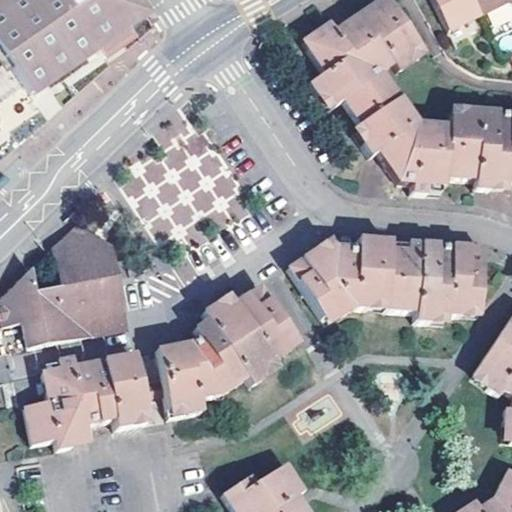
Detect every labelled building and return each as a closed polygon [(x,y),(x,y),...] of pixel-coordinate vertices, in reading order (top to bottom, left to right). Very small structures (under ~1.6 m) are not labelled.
[(0,0),(0,54),(12,71),(30,97),(47,84),(101,45),(145,13),(135,0),(0,0)] [(430,0),(448,35),(479,19),(469,0),(430,0)] [(509,0),(469,0),(479,19),(511,3),(509,0)] [(511,119),(464,116),(464,124),(446,123),(445,132),(414,130),(377,78),(389,69),(394,77),(406,68),(401,61),(416,51),(382,1),(338,31),(330,36),(325,29),(313,38),(318,46),(303,56),(319,80),(305,89),(313,102),(321,97),(331,111),(338,106),(355,131),(365,145),(359,150),(367,162),(373,158),(394,189),(408,190),(407,199),(423,200),(423,191),(441,192),(442,183),(471,185),(471,194),(486,195),(487,186),(504,187),(511,187),(511,119)] [(298,48),(303,56),(318,46),(313,38),(298,48)] [(401,61),(406,68),(421,59),(416,51),(401,61)] [(12,71),(0,54),(0,70),(4,76),(12,71)] [(323,116),(331,111),(321,97),(313,102),(323,116)] [(23,120),(34,134),(48,124),(37,110),(23,120)] [(446,114),(446,123),(464,124),(464,116),(446,114)] [(348,136),(359,150),(365,145),(355,131),(348,136)] [(173,226),(238,196),(218,153),(153,183),(173,226)] [(504,196),(504,187),(487,186),(486,195),(504,196)] [(423,191),(423,200),(440,200),(441,192),(423,191)] [(406,227),(405,249),(421,249),(422,228),(423,200),(407,199),(406,227)] [(110,252),(75,227),(48,253),(55,288),(33,293),(28,274),(0,301),(0,329),(20,326),(25,353),(125,332),(110,252)] [(410,326),(426,327),(426,319),(444,320),(458,321),(458,312),(476,314),(480,254),(421,249),(405,249),(403,257),(386,256),(386,247),(354,245),(352,255),(331,253),(316,263),(312,256),(285,274),(317,323),(332,314),(337,320),(348,313),(364,314),(364,305),(381,307),(381,316),(411,318),(410,326)] [(326,246),(312,256),(316,263),(331,253),(326,246)] [(405,249),(386,247),(386,256),(403,257),(405,249)] [(245,392),(258,384),(253,377),(268,367),(279,360),(274,352),(289,342),(256,293),(247,298),(229,310),(215,319),(210,312),(198,320),(202,328),(189,337),(194,344),(181,352),(173,353),(152,357),(158,387),(161,401),(164,416),(181,412),(183,421),(197,418),(195,406),(215,402),(240,385),(245,392)] [(215,319),(229,310),(224,302),(210,312),(215,319)] [(364,314),(381,316),(381,307),(364,305),(364,314)] [(475,322),(476,314),(458,312),(458,321),(475,322)] [(322,330),(337,320),(332,314),(317,323),(322,330)] [(511,316),(472,374),(486,384),(482,390),(495,398),(500,393),(510,400),(509,412),(500,412),(500,427),(508,427),(507,445),(511,445),(511,316)] [(443,328),(444,320),(426,319),(426,327),(443,328)] [(294,349),(289,342),(274,352),(279,360),(294,349)] [(125,379),(134,377),(131,362),(117,364),(119,374),(125,379)] [(66,446),(84,441),(83,433),(111,427),(113,436),(144,429),(140,406),(137,391),(134,377),(125,379),(119,374),(117,364),(73,374),(57,377),(38,381),(39,390),(42,403),(43,410),(21,415),(29,453),(51,448),(53,458),(67,454),(66,446)] [(57,377),(73,374),(70,364),(55,368),(57,377)] [(253,377),(258,384),(272,375),(268,367),(253,377)] [(486,384),(472,374),(468,380),(482,390),(486,384)] [(140,406),(161,401),(158,387),(137,391),(140,406)] [(34,405),(42,403),(39,390),(32,392),(34,405)] [(499,444),(507,445),(508,427),(500,427),(499,444)] [(86,451),(84,441),(66,446),(67,454),(86,451)] [(285,467),(278,472),(288,487),(295,483),(285,467)] [(222,496),(230,511),(303,511),(296,500),(302,496),(295,483),(288,487),(278,472),(254,487),(249,480),(222,496)] [(511,511),(511,476),(505,474),(491,500),(476,510),(472,503),(460,511),(459,511),(511,511)]
